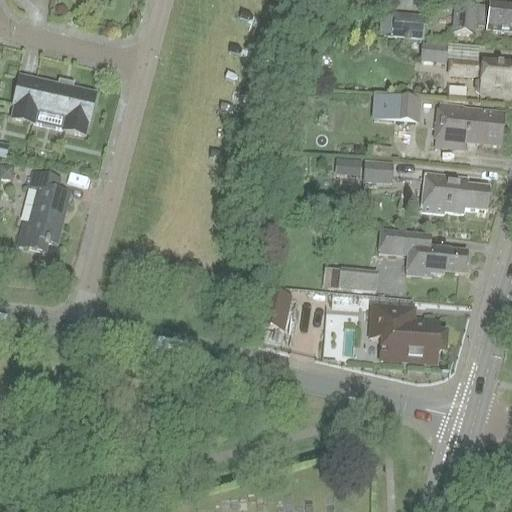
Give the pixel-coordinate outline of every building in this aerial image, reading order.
[(511,10),(503,10),(504,6),(489,4),(488,11),(454,7),(451,37),(473,40),(474,26),(486,27),(486,35),(511,37),(511,10)] [(422,44),(424,21),(380,17),(378,38),(391,41),(422,44)] [(444,67),(446,51),(422,49),(420,65),(444,67)] [(511,69),(462,66),(448,65),(448,79),(481,81),(480,86),(475,86),(475,94),(478,97),(487,97),(490,92),(491,92),(495,97),(509,98),(509,93),(510,93),(511,69)] [(57,89),(35,84),(20,80),(13,109),(14,109),(11,122),(33,127),(36,114),(65,121),(62,134),(84,139),(87,126),(88,127),(95,97),(73,92),(74,86),(58,83),(57,89)] [(394,101),(393,111),(392,125),(417,127),(418,103),(394,101)] [(499,150),(503,117),(463,113),(463,111),(438,108),(433,149),(463,152),(464,147),(499,150)] [(0,146),(0,161),(6,162),(9,148),(0,146)] [(392,162),(392,148),(372,148),(372,162),(392,162)] [(337,177),(363,178),(364,160),(337,159),(337,177)] [(394,166),(365,164),(364,185),(393,186),(394,166)] [(38,192),(27,230),(23,229),(17,250),(43,257),(45,249),(46,249),(47,247),(55,249),(69,199),(56,196),(60,183),(33,176),(29,190),(38,192)] [(485,216),(488,192),(466,190),(466,183),(425,178),(421,216),(443,218),(443,216),(462,219),(463,213),(485,216)] [(430,239),(379,234),(377,258),(407,261),(405,279),(429,282),(430,278),(443,279),(443,277),(464,279),(465,269),(467,267),(468,261),(465,259),(466,255),(449,254),(450,252),(429,250),(430,239)] [(373,274),(337,272),(337,274),(323,273),(321,291),(371,295),(373,274)] [(283,335),(290,302),(263,296),(255,329),(283,335)] [(438,341),(438,329),(412,327),(413,315),(373,312),(371,344),(381,344),(379,364),(436,368),(436,356),(440,355),(443,353),(445,349),(444,345),(441,342),(438,341)]
